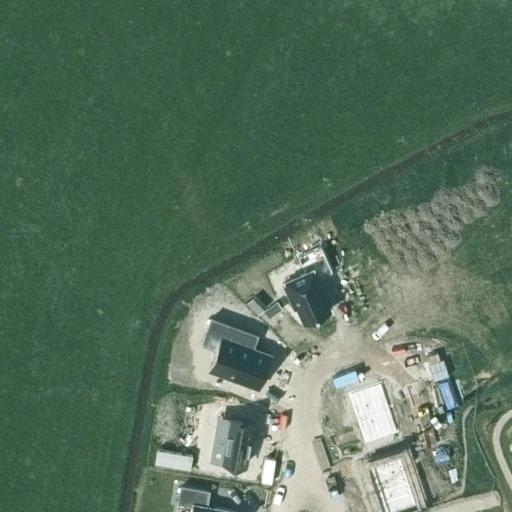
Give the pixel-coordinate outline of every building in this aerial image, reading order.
[(304,272),(283,282),(294,307),(297,305),(304,321),(329,310),(322,294),(325,293),(318,278),(332,271),(320,244),(296,255),(304,272)] [(224,309),(210,333),(224,341),(213,360),(257,386),(275,356),(259,347),(260,344),(256,341),(261,333),(265,336),(266,335),(224,309)] [(381,384),(348,394),(357,419),(389,408),(381,384)] [(389,408),(357,419),(365,444),(398,433),(389,408)] [(229,419),(222,460),(244,463),(248,440),(246,439),(249,422),(229,419)] [(400,458),(367,469),(375,494),(408,483),(400,458)] [(408,483),(375,494),(381,511),(403,511),(416,508),(408,483)] [(208,490),(180,486),(177,501),(191,504),(189,511),(235,511),(236,510),(205,505),(208,490)]
